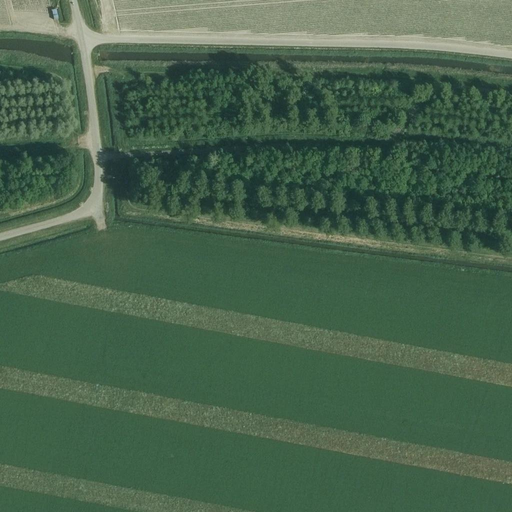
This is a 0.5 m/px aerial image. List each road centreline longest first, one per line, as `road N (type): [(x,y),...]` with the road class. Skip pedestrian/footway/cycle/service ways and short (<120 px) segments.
road 1 (residential): [(81,39),(434,46),(511,55)]
road 2 (unclassified): [(0,238),(72,219),(97,190),(81,39)]
road 3 (track): [(370,145),(511,157)]
